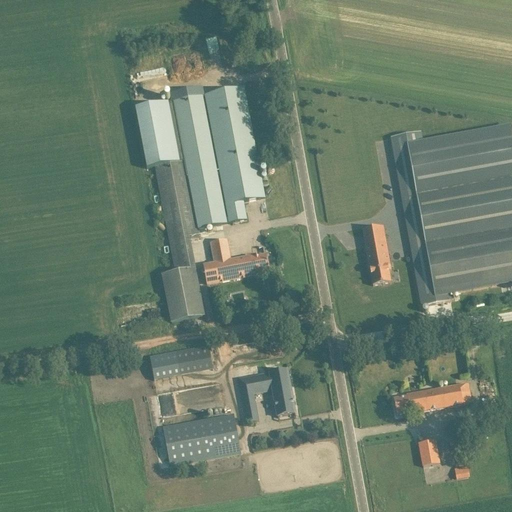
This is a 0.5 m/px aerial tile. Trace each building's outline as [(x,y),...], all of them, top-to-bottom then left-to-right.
[(265,201),(264,199),(244,91),(205,99),(229,226),(246,223),(243,205),(265,201)] [(226,225),(217,174),(208,124),(177,130),(184,163),(196,231),(226,225)] [(451,303),(449,294),(511,283),(511,129),(420,146),(418,134),(391,139),(421,308),(451,303)] [(195,269),(190,241),(198,240),(196,231),(184,163),(156,168),(176,274),(159,277),(161,289),(168,328),(207,322),(196,269),(195,269)] [(383,228),(373,229),(363,231),(373,287),(390,284),(388,272),(390,272),(383,228)] [(214,263),(203,265),(207,285),(245,278),(254,277),(254,275),(269,272),(266,257),(251,259),(251,258),(241,260),(232,262),(228,241),(210,244),(214,263)] [(150,357),(154,382),(213,372),(209,347),(150,357)] [(287,371),(277,373),(238,379),(245,423),(258,421),(254,396),(273,393),(277,418),(285,417),(295,415),(287,371)] [(468,385),(417,395),(407,397),(407,398),(394,401),(396,417),(410,414),(410,416),(420,414),(472,404),(468,385)] [(241,455),(234,415),(163,428),(170,468),(241,455)] [(490,432),(488,417),(447,424),(449,439),(490,432)] [(418,445),(423,468),(440,465),(438,454),(436,442),(418,445)] [(468,467),(455,469),(457,481),(470,479),(468,467)]
